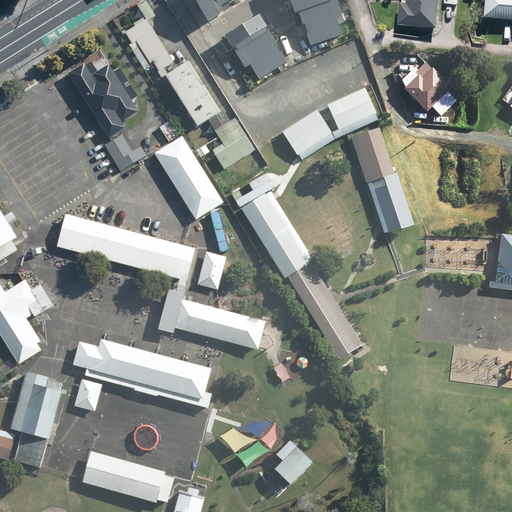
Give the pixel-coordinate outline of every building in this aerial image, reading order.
[(156,17),(145,0),(144,0),(138,4),(145,17),(125,29),(134,44),(137,41),(151,63),(153,61),(160,72),(175,62),(150,21),(156,17)] [(190,0),(200,14),(221,0),(190,0)] [(286,0),(302,45),(340,32),(328,0),(286,0)] [(442,0),(402,0),(401,21),(441,24),(442,0)] [(511,0),(489,0),(488,11),(511,14),(511,0)] [(231,43),(254,79),(288,57),(265,21),(231,43)] [(222,112),(190,61),(167,75),(199,126),(222,112)] [(417,67),(403,81),(407,88),(429,111),(435,106),(443,115),(459,100),(451,91),(455,87),(436,67),(435,68),(428,62),(420,70),(417,67)] [(86,63),(70,73),(111,139),(128,128),(124,122),(141,112),(111,65),(94,76),(86,63)] [(360,82),(321,97),(331,124),(370,109),(360,82)] [(312,105),(277,127),(290,149),(325,127),(312,105)] [(207,159),(219,176),(254,154),(230,118),(208,132),(220,150),(207,159)] [(416,222),(381,127),(350,138),(385,234),(416,222)] [(134,151),(124,134),(106,145),(122,171),(148,156),(142,146),(134,151)] [(182,136),(154,153),(196,220),(224,203),(182,136)] [(243,197),(291,276),(315,262),(266,183),(243,197)] [(0,260),(19,249),(14,240),(19,237),(10,223),(18,219),(13,211),(6,216),(0,206),(0,260)] [(222,210),(211,213),(221,252),(231,250),(222,210)] [(198,247),(69,214),(60,247),(190,280),(198,247)] [(511,234),(504,234),(497,288),(511,290),(511,234)] [(220,291),(228,257),(208,252),(200,286),(220,291)] [(315,262),(291,276),(341,359),(364,345),(315,262)] [(0,281),(0,330),(22,365),(42,352),(37,343),(42,340),(30,321),(54,306),(41,286),(31,292),(24,280),(6,291),(0,281)] [(181,303),(174,329),(258,349),(264,323),(181,303)] [(102,347),(83,342),(75,374),(211,408),(215,394),(208,392),(214,368),(103,340),(102,347)] [(42,468),(64,391),(48,386),(51,377),(29,371),(13,429),(24,432),(16,461),(42,468)] [(103,388),(79,382),(72,411),(96,417),(103,388)] [(227,386),(221,411),(261,421),(267,396),(227,386)] [(17,434),(0,429),(0,457),(10,460),(17,434)] [(294,485),(317,461),(293,439),(279,454),(286,460),(277,469),(294,485)] [(172,473),(90,449),(80,483),(162,508),(172,473)] [(206,511),(209,504),(184,496),(178,511),(206,511)]
